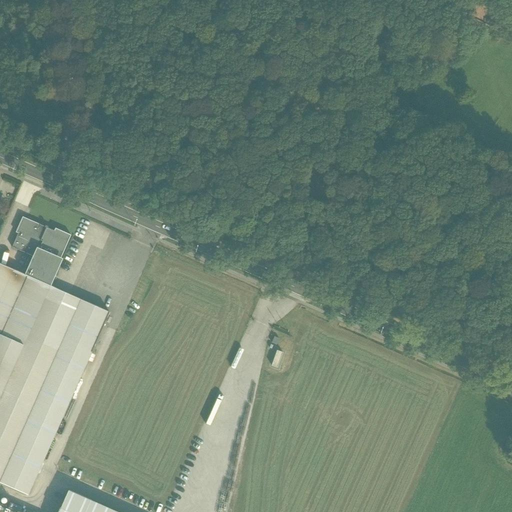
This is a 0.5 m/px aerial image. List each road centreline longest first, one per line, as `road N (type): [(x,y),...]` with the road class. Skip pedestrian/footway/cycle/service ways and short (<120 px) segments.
road 1 (secondary): [(511,384),(0,158)]
road 2 (unknown): [(147,511),(63,481),(53,462),(130,285)]
